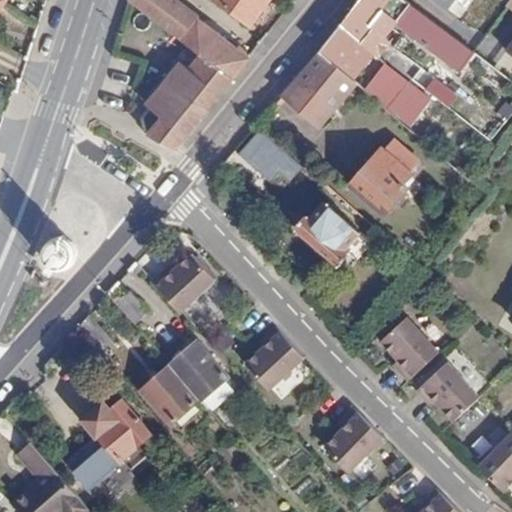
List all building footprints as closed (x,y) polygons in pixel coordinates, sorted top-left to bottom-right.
[(173,33),(190,12),(173,0),(130,0),(128,4),(173,33)] [(269,0),(223,0),(219,7),(252,28),(269,0)] [(402,0),(361,0),(350,15),(383,41),(410,6),(402,0)] [(434,0),(461,19),(473,0),(434,0)] [(173,33),(210,61),(233,78),(248,59),(201,25),(190,12),(173,33)] [(371,56),(383,41),(350,15),(341,26),(371,56)] [(371,56),(341,26),(320,52),(352,81),(371,56)] [(352,81),(320,52),(282,96),(318,127),(356,84),(352,81)] [(148,112),(136,127),(174,149),(233,78),(210,61),(198,75),(188,67),(148,112)] [(412,125),(433,97),(385,61),(364,89),(412,125)] [(380,217),(389,207),(393,211),(406,196),(410,199),(420,188),(412,182),(417,176),(388,151),(384,156),(380,153),(348,189),(380,217)] [(326,202),(310,219),(306,216),(295,227),(336,268),(348,257),(345,253),(361,236),(326,202)] [(68,270),(73,267),(76,262),(78,257),(78,252),(76,247),(73,242),(69,239),(64,237),(59,237),(54,239),(49,242),(46,246),(44,251),(44,256),(46,262),(49,266),(53,269),(58,271),(63,271),(68,270)] [(182,313),(216,281),(193,255),(170,276),(165,272),(154,283),(182,313)] [(130,291),(117,303),(136,323),(149,311),(130,291)] [(94,311),(78,328),(101,355),(118,340),(94,311)] [(436,357),(403,321),(377,344),(396,363),(390,369),(405,386),(436,357)] [(270,392),(305,359),(277,328),(267,338),(272,344),(247,365),(270,392)] [(194,337),(168,359),(197,393),(199,396),(227,371),(194,337)] [(197,393),(168,359),(140,383),(168,417),(197,393)] [(452,427),(477,403),(444,368),(414,395),(429,411),(434,407),(452,427)] [(83,423),(96,438),(78,454),(85,463),(76,471),(94,494),(153,444),(120,407),(114,412),(107,405),(83,423)] [(352,473),(384,439),(354,410),(346,419),(349,425),(327,448),(352,473)] [(511,439),(508,436),(476,470),(501,493),(511,482),(511,439)] [(14,505),(20,511),(92,511),(95,510),(33,446),(18,459),(38,481),(14,505)] [(423,511),(458,511),(436,490),(427,500),(430,504),(423,511)]
